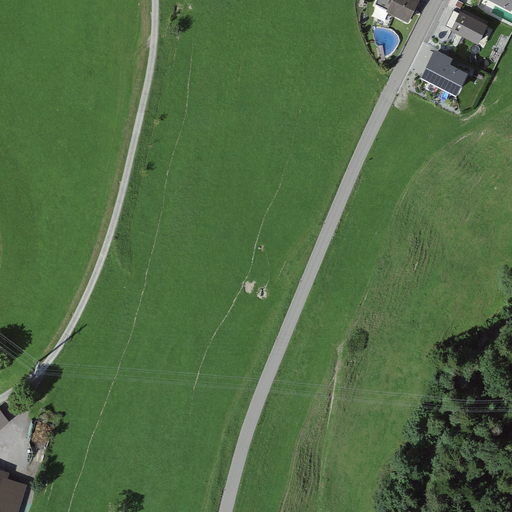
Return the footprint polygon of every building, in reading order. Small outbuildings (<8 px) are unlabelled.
[(379,0),(373,17),(384,22),(391,0),(379,0)] [(422,0),(395,0),(390,13),(412,23),(422,0)] [(511,11),(511,0),(484,0),(511,14),(511,11)] [(488,28),(454,10),(445,27),(479,45),(488,28)] [(453,61),(435,52),(425,71),(420,80),(457,99),(461,90),(468,77),(450,67),(453,61)] [(0,430),(10,424),(0,410),(0,430)] [(0,511),(19,511),(29,483),(4,475),(0,486),(0,511)]
